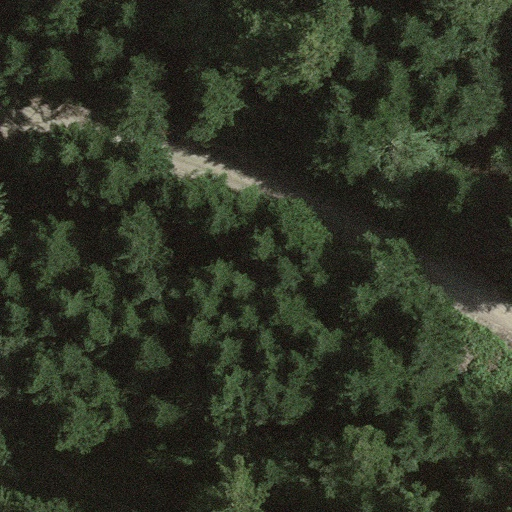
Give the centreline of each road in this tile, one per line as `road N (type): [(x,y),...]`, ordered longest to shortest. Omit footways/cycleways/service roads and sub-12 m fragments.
road 1 (track): [(511,321),(329,222),(76,134),(0,125)]
road 2 (track): [(0,456),(80,468),(185,511)]
